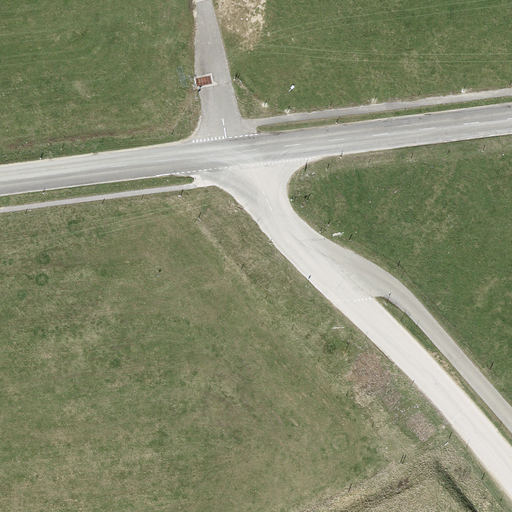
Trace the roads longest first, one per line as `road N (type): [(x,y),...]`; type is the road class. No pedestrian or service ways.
road 1 (unclassified): [(234,153),(292,231),(395,289),(511,421)]
road 2 (secondary): [(234,153),(511,118)]
road 3 (secondary): [(0,183),(234,153)]
